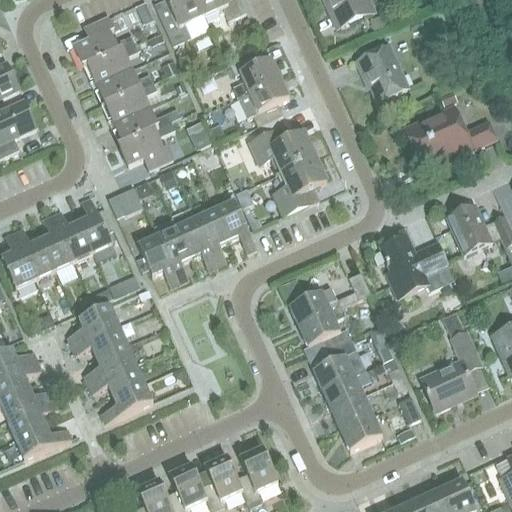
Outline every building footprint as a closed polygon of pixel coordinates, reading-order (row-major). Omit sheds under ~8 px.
[(169,11),(158,16),(174,52),(210,35),(203,21),(204,21),(194,0),(164,0),(166,5),(169,11)] [(194,0),(204,21),(221,13),(227,26),(246,17),(237,0),(194,0)] [(321,0),(325,9),(329,7),(340,31),(373,16),(365,0),(321,0)] [(146,9),(137,13),(144,30),(154,26),(146,9)] [(380,21),(370,26),(375,35),(385,31),(380,21)] [(116,35),(111,23),(86,34),(92,45),(76,53),(85,73),(138,49),(134,41),(117,48),(112,37),(116,35)] [(420,26),(411,30),(414,38),(424,34),(420,26)] [(160,39),(148,45),(151,52),(163,46),(160,39)] [(142,57),(138,49),(85,73),(86,73),(90,71),(99,90),(133,74),(128,63),(142,57)] [(388,51),(356,66),(365,86),(367,85),(377,107),(407,93),(388,51)] [(234,92),(239,104),(280,85),(271,64),(259,69),(254,58),(229,69),(234,81),(239,78),(244,88),(234,92)] [(0,71),(0,117),(3,116),(0,110),(0,104),(19,95),(7,68),(0,71)] [(174,70),(163,75),(167,83),(178,77),(174,70)] [(108,110),(155,88),(152,80),(139,86),(133,74),(99,90),(108,110)] [(289,104),(280,85),(239,104),(247,122),(252,120),(257,132),(283,121),(277,109),(289,104)] [(159,96),(155,88),(108,110),(117,129),(151,114),(146,102),(159,96)] [(452,95),(440,101),(445,112),(457,106),(452,95)] [(3,116),(0,117),(0,163),(20,154),(15,143),(36,133),(24,106),(3,116)] [(451,112),(404,133),(418,165),(455,148),(460,160),(495,145),(487,128),(463,139),(451,112)] [(126,150),(173,127),(170,120),(157,126),(151,114),(117,129),(126,149),(126,150)] [(472,132),(489,124),(486,116),(469,123),(472,132)] [(177,135),(173,127),(126,150),(126,149),(121,151),(130,171),(146,164),(151,175),(175,164),(170,152),(165,154),(160,143),(177,135)] [(274,164),(281,179),(316,163),(304,138),(289,145),(284,133),(249,149),(259,170),(274,164)] [(326,187),(316,163),(281,179),(287,194),(272,200),(282,222),(311,209),(305,196),(326,187)] [(172,177),(161,183),(166,195),(178,189),(172,177)] [(147,188),(137,193),(142,205),(148,202),(151,196),(147,188)] [(144,214),(135,194),(117,202),(126,222),(144,214)] [(91,224),(81,229),(94,260),(114,251),(108,237),(98,216),(93,204),(84,208),(91,224)] [(236,208),(216,217),(230,247),(241,242),(248,259),(257,255),(236,208)] [(249,211),(242,214),(252,235),(259,232),(262,230),(260,225),(255,224),(249,211)] [(475,211),(446,224),(463,261),(501,244),(505,253),(511,268),(511,238),(505,223),(494,228),(495,230),(485,234),(484,231),(475,211)] [(104,213),(98,216),(108,237),(113,235),(104,213)] [(94,260),(81,229),(71,233),(63,217),(54,221),(75,268),(94,260)] [(230,247),(216,217),(197,226),(219,272),(228,268),(220,252),(230,247)] [(75,268),(54,221),(45,225),(52,241),(42,246),(56,277),(75,268)] [(219,272),(197,226),(178,234),(192,265),(202,260),(209,277),(219,272)] [(56,277),(42,246),(32,250),(25,234),(16,238),(37,285),(56,277)] [(192,265),(178,234),(159,243),(180,290),(190,286),(182,269),(192,265)] [(37,285),(16,238),(6,243),(13,259),(4,263),(17,294),(37,285)] [(394,284),(389,286),(397,302),(427,289),(424,281),(447,271),(437,249),(413,259),(406,242),(380,253),(394,284)] [(180,290),(159,243),(139,252),(153,282),(164,278),(171,294),(180,290)] [(143,259),(135,263),(142,278),(149,275),(143,259)] [(289,312),(298,333),(341,314),(340,313),(370,300),(360,278),(347,284),(354,298),(327,310),(321,297),(289,312)] [(135,282),(125,286),(129,296),(139,292),(135,282)] [(99,300),(91,303),(94,311),(103,308),(99,300)] [(89,301),(81,305),(86,315),(93,311),(89,301)] [(73,352),(120,332),(111,312),(80,325),(85,335),(68,342),(73,352)] [(344,321),(341,314),(298,333),(307,353),(321,347),(326,358),(351,347),(346,335),(340,338),(334,326),(344,321)] [(457,319),(443,326),(451,344),(466,338),(457,319)] [(42,323),(41,328),(44,334),(53,330),(48,320),(42,323)] [(398,326),(391,335),(400,343),(408,334),(398,326)] [(511,331),(492,341),(511,383),(511,382),(511,331)] [(128,350),(120,332),(73,352),(76,361),(93,353),(98,364),(128,350)] [(375,347),(384,343),(379,333),(370,337),(375,347)] [(461,366),(421,384),(435,417),(476,399),(466,377),(481,371),(466,338),(451,344),(461,366)] [(356,357),(351,347),(326,358),(331,368),(313,376),(322,397),(363,379),(354,358),(356,357)] [(89,390),(136,369),(128,350),(98,364),(102,373),(85,381),(89,390)] [(0,384),(39,367),(34,357),(18,364),(14,355),(0,360),(0,384)] [(42,376),(39,367),(0,384),(0,406),(30,393),(26,383),(42,376)] [(145,388),(136,369),(89,390),(93,399),(110,392),(114,402),(145,388)] [(184,373),(172,378),(175,384),(181,387),(188,384),(184,373)] [(393,388),(403,384),(398,373),(388,378),(393,388)] [(367,388),(363,379),(322,397),(331,417),(363,403),(358,392),(367,388)] [(398,399),(408,394),(403,384),(393,388),(398,399)] [(106,429),(154,408),(145,388),(114,402),(119,412),(102,419),(106,429)] [(0,408),(8,426),(55,405),(51,396),(35,403),(30,393),(0,406),(0,408)] [(408,430),(420,424),(410,402),(398,408),(408,430)] [(372,422),(363,403),(331,417),(340,437),(372,422)] [(59,414),(55,405),(8,426),(16,445),(47,431),(43,421),(59,414)] [(157,407),(136,418),(147,439),(168,428),(157,407)] [(381,442),(372,422),(340,437),(349,457),(381,442)] [(25,464),(73,443),(68,434),(52,441),(47,431),(16,445),(25,464)] [(410,434),(398,440),(401,447),(414,441),(410,434)] [(228,464),(248,510),(261,504),(258,498),(279,489),(263,455),(241,465),(248,481),(238,485),(228,464)] [(511,478),(499,485),(510,508),(511,507),(511,461),(508,464),(511,472),(511,478)] [(248,510),(228,464),(206,474),(213,489),(203,494),(193,472),(210,511),(225,511),(223,507),(242,498),(248,510)] [(210,511),(193,472),(171,482),(178,498),(168,502),(161,487),(160,487),(171,511),(193,511),(207,506),(209,511),(210,511)] [(472,511),(461,486),(438,496),(445,511),(472,511)] [(171,511),(160,487),(138,497),(144,511),(171,511)] [(445,511),(438,496),(417,506),(419,511),(445,511)]
